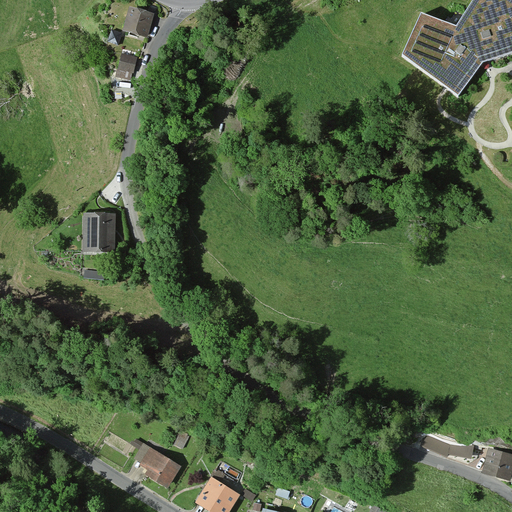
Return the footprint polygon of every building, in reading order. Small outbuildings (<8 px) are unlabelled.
[(511,4),(505,0),(476,0),(457,31),(421,19),(404,58),(458,96),(481,63),(511,52),(511,4)] [(154,16),(128,10),(122,33),(148,39),(154,16)] [(122,36),(109,32),(106,44),(119,48),(122,36)] [(141,60),(119,55),(114,80),(136,85),(141,60)] [(112,217),(78,215),(77,256),(110,258),(112,217)] [(470,457),(473,446),(464,444),(461,454),(470,457)] [(181,469),(150,451),(137,474),(168,491),(181,469)] [(511,474),(511,457),(488,451),(480,477),(509,485),(511,474)] [(229,511),(239,497),(210,479),(194,505),(204,511),(229,511)]
